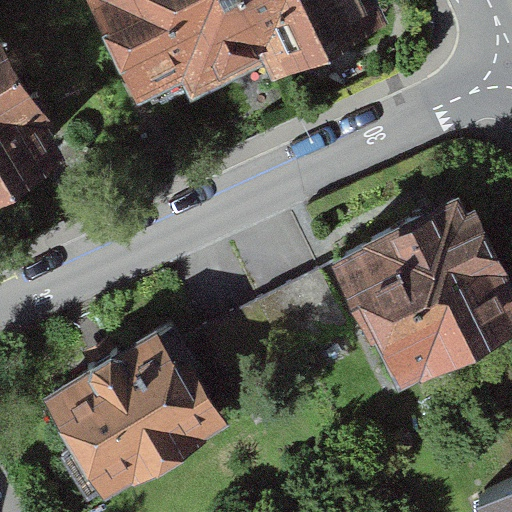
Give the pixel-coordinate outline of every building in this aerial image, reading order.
[(88,0),(129,96),(357,0),(88,0)] [(0,38),(0,167),(58,133),(0,38)] [(419,367),(511,316),(511,214),(485,164),(349,238),(419,367)] [(156,313),(37,385),(100,490),(220,417),(156,313)] [(511,511),(511,471),(470,492),(480,511),(511,511)]
